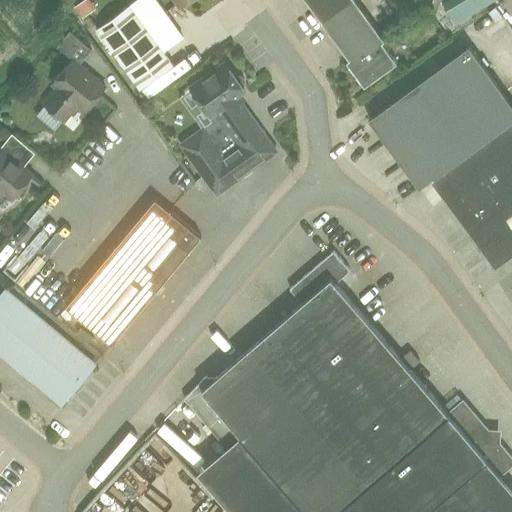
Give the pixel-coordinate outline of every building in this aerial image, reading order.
[(175,66),(164,51),(183,37),(156,0),(135,0),(130,4),(97,28),(142,90),(175,66)] [(306,0),(350,59),(347,61),(365,86),(397,62),(383,42),(385,40),(356,0),(306,0)] [(105,86),(78,63),(90,49),(69,31),(57,46),(73,59),(53,84),(57,88),(44,103),(64,120),(77,104),(85,111),(105,86)] [(432,178),(511,119),(511,102),(469,44),(369,118),(420,187),(432,178)] [(225,63),(191,88),(210,115),(215,111),(223,123),(207,134),(203,129),(182,144),(217,193),(275,151),(236,96),(245,90),(242,87),(245,83),(245,80),(242,76),(239,75),(235,76),(225,63)] [(511,119),(432,178),(496,265),(511,253),(511,119)] [(0,197),(4,192),(12,199),(32,174),(10,155),(21,141),(12,133),(0,147),(0,197)] [(155,198),(122,239),(168,277),(202,237),(171,211),(155,198)] [(112,344),(168,277),(122,239),(66,306),(112,344)] [(184,398),(227,447),(198,472),(233,511),(427,511),(445,497),(473,473),(486,487),(501,474),(511,464),(511,457),(463,401),(449,414),(336,282),(350,270),(334,251),(290,288),(302,303),(216,377),(206,376),(184,398)] [(5,289),(0,295),(0,352),(62,404),(95,365),(5,289)] [(427,511),(511,511),(511,487),(501,474),(486,487),(473,473),(445,497),(427,511)]
